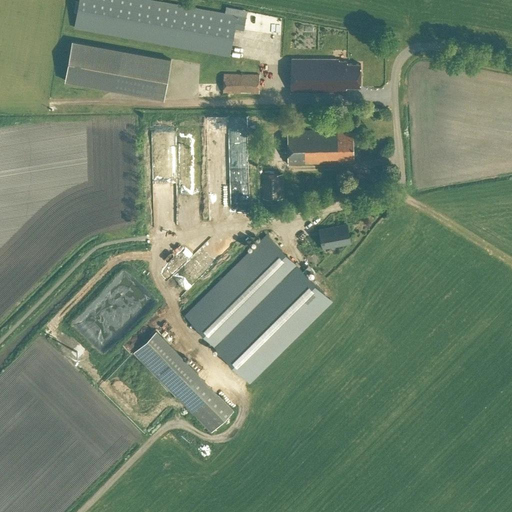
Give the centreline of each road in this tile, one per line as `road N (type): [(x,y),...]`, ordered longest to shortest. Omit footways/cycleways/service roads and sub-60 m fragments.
road 1 (track): [(80,511),(162,429),(184,426),(216,437),(238,419),(239,397),(187,339),(156,272),(186,231)]
road 2 (unclassified): [(391,194),(398,178),(393,82),(403,57),(434,46),(511,61)]
